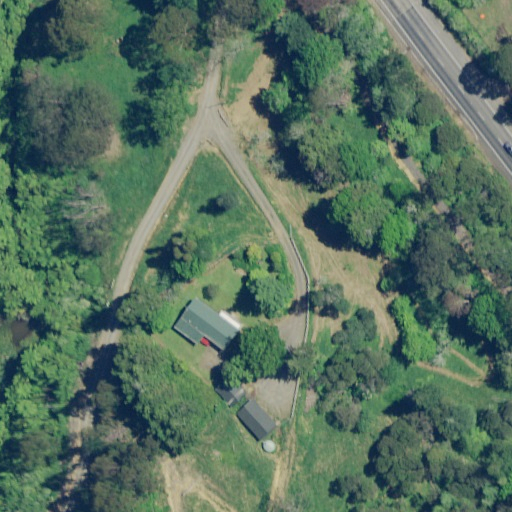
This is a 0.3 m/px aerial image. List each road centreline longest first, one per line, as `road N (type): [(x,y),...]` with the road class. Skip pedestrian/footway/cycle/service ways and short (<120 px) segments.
road 1 (track): [(52,511),(127,256),(263,26),(265,0)]
road 2 (primary): [(394,0),(511,155)]
